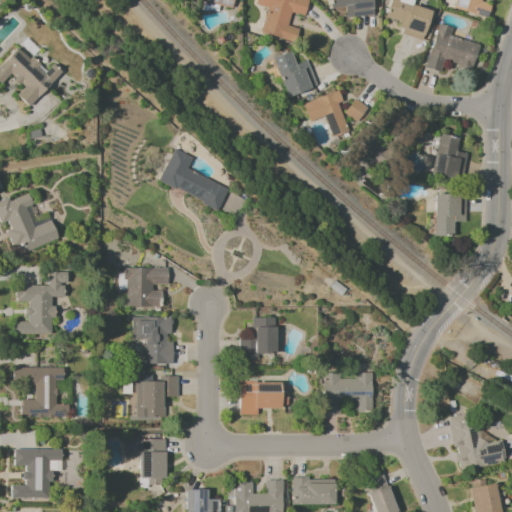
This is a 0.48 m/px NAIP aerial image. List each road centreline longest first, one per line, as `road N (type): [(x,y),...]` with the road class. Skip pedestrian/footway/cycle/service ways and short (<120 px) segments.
road 1 (residential): [(406,441),(208,448),(211,306)]
road 2 (residential): [(488,259),(425,332),(405,370),(406,441),(435,511)]
road 3 (residential): [(511,47),(495,106),(497,203),(488,259)]
road 4 (residential): [(495,106),(401,100),(348,60)]
